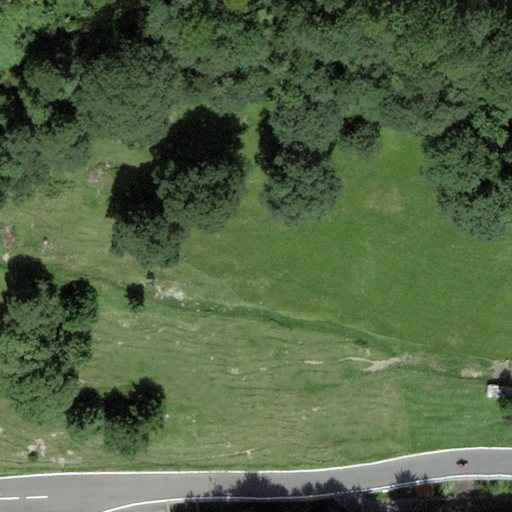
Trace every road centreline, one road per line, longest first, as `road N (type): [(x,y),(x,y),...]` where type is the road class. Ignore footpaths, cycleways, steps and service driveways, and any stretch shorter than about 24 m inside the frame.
road 1 (primary): [(0,499),(300,484),(511,460)]
road 2 (track): [(511,500),(365,504),(341,480)]
